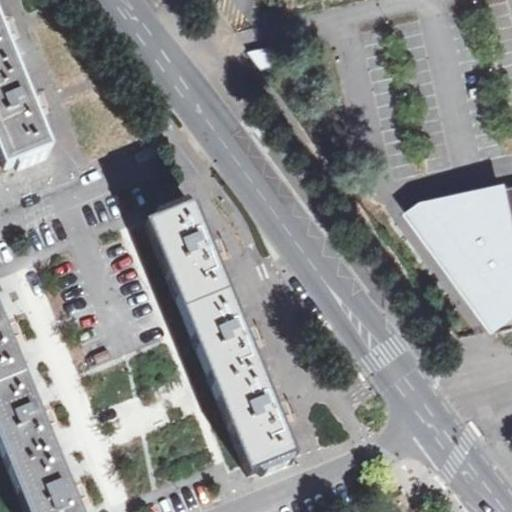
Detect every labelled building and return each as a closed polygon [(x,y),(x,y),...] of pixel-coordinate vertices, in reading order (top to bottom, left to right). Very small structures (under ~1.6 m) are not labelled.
[(37,98),(30,101),(4,39),(12,37),(9,30),(6,23),(0,25),(0,160),(4,171),(15,167),(17,172),(47,159),(45,154),(50,152),(35,114),(42,112),(39,105),(37,98)] [(258,117),(254,120),(267,136),(275,131),(262,114),(258,117)] [(511,188),(502,191),(511,237),(511,188)] [(495,331),(511,327),(511,237),(502,191),(433,205),(412,221),(495,331)] [(208,245),(193,206),(189,207),(184,204),(153,217),(153,223),(145,226),(248,479),(256,475),(260,479),(292,466),(292,461),(296,459),(280,421),(286,418),(283,411),(281,405),(275,407),(249,346),(256,343),(253,337),(250,330),(244,332),(214,258),(220,256),(217,249),(214,243),(208,245)] [(5,328),(0,315),(0,452),(24,511),(79,511),(76,504),(83,501),(80,494),(77,488),(71,490),(46,429),(52,426),(49,419),(47,413),(41,415),(10,341),(16,339),(14,332),(11,325),(5,328)]
